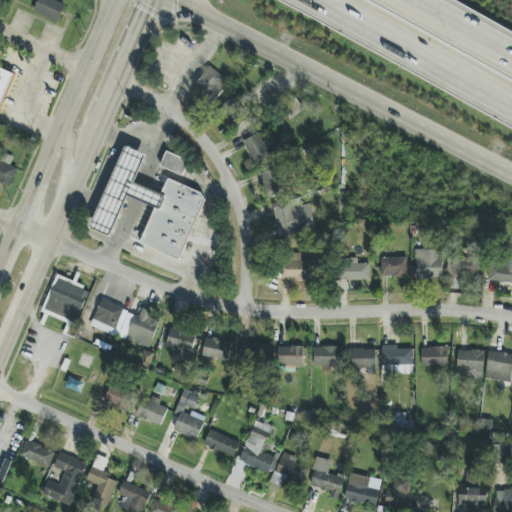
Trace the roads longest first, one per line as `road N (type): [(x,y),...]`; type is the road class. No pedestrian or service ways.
road 1 (residential): [(511,315),(281,314),(214,305),(0,218)]
road 2 (primary): [(174,0),(511,173)]
road 3 (residential): [(269,511),(0,391)]
road 4 (residential): [(244,309),(245,242),(220,163),(168,108),(118,82)]
road 5 (secondary): [(0,367),(97,134)]
road 6 (motorway): [(345,0),(511,90)]
road 7 (motorway): [(511,63),(400,0)]
road 8 (secondary): [(117,0),(66,116)]
road 9 (secondary): [(66,116),(16,226)]
